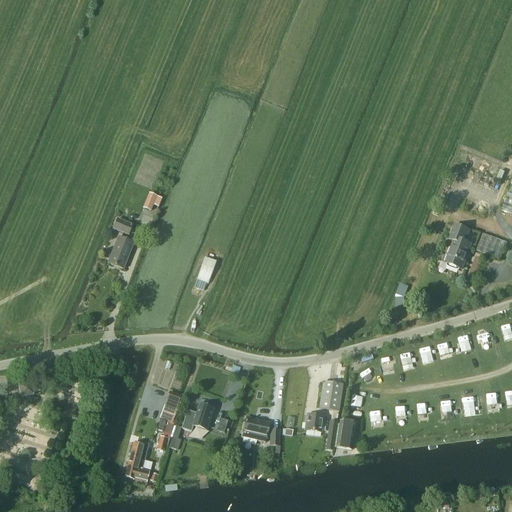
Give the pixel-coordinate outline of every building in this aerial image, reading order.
[(511,183),(502,209),(511,213),(511,183)] [(143,209),(150,212),(153,205),(158,207),(161,200),(148,195),(143,209)] [(128,236),(132,226),(117,220),(113,230),(128,236)] [(468,232),(466,231),(455,227),(450,239),(454,241),(446,263),(461,269),(470,246),(461,242),(465,232),(468,233),(468,232)] [(501,259),(507,243),(484,235),(478,251),(501,259)] [(122,270),(133,244),(118,238),(107,264),(122,270)] [(216,263),(204,259),(196,280),(208,285),(216,263)] [(33,393),(39,392),(38,385),(31,386),(30,383),(18,386),(20,399),(33,396),(33,393)] [(338,412),(342,386),(322,383),(318,409),(338,412)] [(166,400),(178,404),(180,397),(169,393),(166,400)] [(206,433),(213,410),(198,405),(195,415),(187,412),(181,429),(190,432),(191,428),(206,433)] [(161,413),(159,419),(172,424),(174,418),(161,413)] [(307,416),(305,432),(321,434),(322,423),(326,424),(326,418),(323,418),(307,416)] [(243,434),(241,438),(265,444),(266,439),(269,424),(246,419),(243,434)] [(220,420),(216,432),(224,434),(228,422),(220,420)] [(351,451),(355,424),(340,422),(336,449),(351,451)] [(330,424),(328,442),(335,443),(337,425),(330,424)] [(269,448),(279,448),(280,431),(270,431),(269,448)] [(164,451),(167,440),(160,438),(157,450),(164,451)] [(168,448),(177,451),(180,442),(177,441),(172,439),(168,448)] [(133,444),(127,465),(131,466),(130,469),(148,473),(142,471),(148,446),(136,443),(135,445),(133,444)] [(131,466),(127,465),(124,478),(146,483),(148,473),(130,469),(131,466)] [(113,487),(120,488),(122,480),(115,478),(113,487)]
